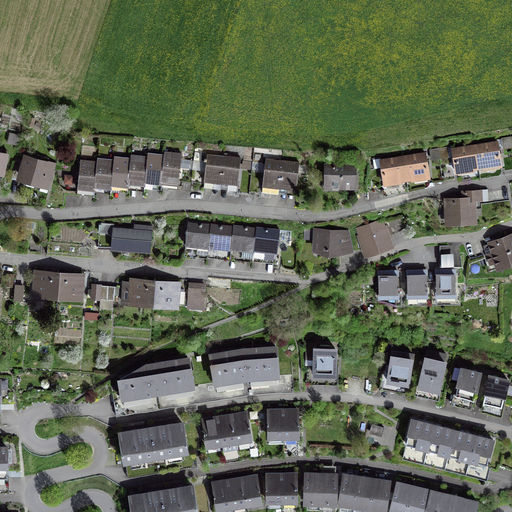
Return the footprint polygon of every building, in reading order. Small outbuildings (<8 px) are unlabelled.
[(497,141),(475,145),(480,178),(488,177),(489,176),(490,176),(491,174),(491,173),(490,165),(511,161),(511,156),(510,146),(511,146),(511,137),(497,139),(497,141)] [(452,147),(439,149),(440,157),(442,157),(444,173),(467,169),(468,176),(469,178),(470,179),(471,179),(473,180),(480,178),(475,145),(453,148),(452,147)] [(425,153),(403,156),(408,191),(415,189),(416,189),(418,187),(419,185),(419,183),(418,177),(441,173),(438,158),(440,157),(439,149),(431,150),(432,159),(426,160),(425,153)] [(164,155),(161,184),(161,187),(178,188),(179,181),(180,167),(182,153),(165,151),(164,155)] [(161,184),(164,155),(148,153),(148,156),(145,182),(161,184)] [(224,156),(207,154),(207,159),(205,158),(204,160),(206,160),(205,170),(204,181),(221,183),(224,156)] [(35,161),(27,158),(27,160),(16,158),(12,175),(22,177),(50,186),(57,163),(48,161),(49,158),(37,155),(35,161)] [(145,182),(148,156),(131,155),(131,158),(128,183),(145,185),(145,182)] [(128,183),(131,158),(115,156),(114,160),(111,185),(128,187),(128,183)] [(224,156),(221,183),(227,184),(227,188),(229,190),(237,191),(249,192),(250,190),(252,168),(240,167),(241,157),(224,156)] [(403,156),(381,160),(384,182),(395,180),(396,188),(397,189),(398,191),(400,192),(402,192),(408,191),(403,156)] [(250,166),(251,159),(242,157),(240,164),(250,166)] [(111,185),(114,160),(98,158),(97,161),(95,187),(111,189),(111,185)] [(252,167),(252,168),(250,190),(279,194),(279,187),(282,161),(265,159),(264,168),(252,167)] [(95,187),(97,161),(81,160),(78,188),(94,190),(95,187)] [(282,160),(282,161),(279,187),(296,189),(298,172),(307,173),(307,166),(299,165),(299,162),(282,160)] [(354,165),(327,165),(326,186),(354,186),(354,192),(366,192),(366,190),(366,176),(354,176),(354,165)] [(205,170),(180,167),(179,181),(204,183),(204,181),(205,170)] [(379,173),(366,173),(366,176),(366,190),(379,190),(379,173)] [(486,192),(487,199),(481,199),(481,191),(462,192),(463,200),(446,200),(447,220),(475,219),(474,206),(481,206),(481,203),(509,199),(507,189),(486,192)] [(399,215),(382,221),(358,228),(367,254),(391,246),(385,229),(391,227),(392,233),(404,228),(399,215)] [(207,255),(210,224),(188,222),(184,253),(207,255)] [(134,229),(113,228),(112,235),(99,234),(98,246),(111,247),(111,248),(124,249),(124,246),(150,248),(152,226),(134,224),(134,229)] [(210,224),(207,255),(230,258),(230,255),(233,227),(210,224)] [(252,257),(256,229),(233,227),(230,255),(252,257)] [(256,229),(252,257),(276,260),(280,232),(256,229)] [(338,232),(317,231),(316,249),(327,250),(327,252),(339,252),(339,250),(359,247),(356,233),(339,236),(338,232)] [(498,241),(483,246),(490,264),(503,259),(505,265),(511,262),(511,236),(498,241)] [(41,241),(31,240),(30,251),(41,251),(41,241)] [(398,270),(379,271),(379,297),(398,297),(398,270)] [(426,270),(407,270),(408,297),(427,296),(426,270)] [(455,270),(436,270),(437,296),(456,296),(455,270)] [(58,294),(59,274),(34,272),(34,279),(36,279),(36,282),(34,281),(33,292),(58,294)] [(59,274),(58,294),(76,296),(76,295),(82,296),(82,286),(77,285),(78,282),(83,283),(84,276),(59,274)] [(153,302),(155,282),(130,280),(130,286),(123,285),(121,300),(129,300),(129,304),(135,305),(135,301),(153,302)] [(155,282),(153,302),(172,304),(172,303),(185,304),(186,291),(179,290),(180,284),(155,282)] [(100,298),(101,285),(92,284),(91,298),(100,298)] [(205,285),(189,284),(188,308),(203,309),(205,285)] [(22,300),(23,286),(16,285),(15,300),(22,300)] [(101,285),(100,298),(114,300),(114,294),(119,295),(119,287),(101,285)] [(315,345),(307,344),(307,348),(306,348),(306,359),(315,359),(314,375),(335,375),(335,348),(330,348),(330,345),(320,345),(320,348),(315,348),(315,345)] [(247,347),(212,354),(218,387),(254,379),(284,378),(281,346),(247,347)] [(419,357),(396,352),(390,384),(413,389),(419,357)] [(435,359),(426,357),(419,386),(438,391),(445,362),(444,361),(446,354),(437,352),(435,359)] [(149,363),(121,375),(125,401),(199,388),(193,357),(149,363)] [(480,373),(462,368),(455,395),(474,399),(480,373)] [(508,380),(490,375),(483,402),(501,406),(508,380)] [(283,437),(283,410),(268,410),(269,437),(283,437)] [(283,410),(283,437),(298,436),(298,410),(283,410)] [(232,415),(236,441),(251,439),(247,412),(232,415)] [(218,417),(222,443),(236,441),(232,415),(218,417)] [(222,443),(218,417),(203,419),(207,446),(222,443)] [(423,464),(433,425),(412,419),(402,458),(423,464)] [(182,422),(120,432),(125,460),(187,450),(182,422)] [(372,438),(381,439),(383,424),(373,423),(372,438)] [(433,425),(423,464),(445,469),(454,430),(433,425)] [(466,474),(476,435),(454,430),(445,469),(466,474)] [(476,435),(466,474),(487,480),(490,467),(486,466),(493,440),(476,435)] [(320,502),(321,473),(305,473),(304,502),(320,502)] [(321,473),(320,502),(336,503),(337,474),(321,473)] [(282,501),(282,474),(267,474),(267,501),(282,501)] [(282,474),(282,501),(297,500),(296,474),(282,474)] [(355,505),(359,476),(343,474),(339,503),(355,505)] [(242,478),(246,504),(261,502),(257,475),(242,478)] [(359,476),(355,505),(370,507),(374,479),(359,476)] [(228,480),(232,506),(246,504),(242,478),(228,480)] [(374,479),(370,507),(386,510),(390,481),(374,479)] [(232,506),(228,480),(213,482),(217,509),(232,506)] [(397,511),(405,511),(412,486),(397,482),(390,510),(397,511)] [(196,511),(192,485),(130,495),(133,511),(196,511)] [(412,486),(405,511),(422,511),(428,489),(412,486)] [(474,511),(477,501),(431,490),(425,511),(474,511)]
